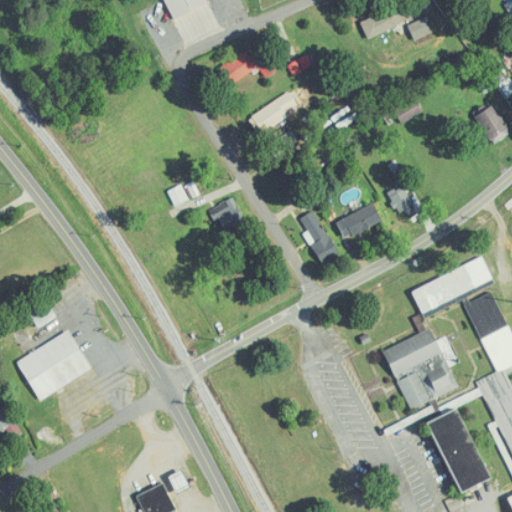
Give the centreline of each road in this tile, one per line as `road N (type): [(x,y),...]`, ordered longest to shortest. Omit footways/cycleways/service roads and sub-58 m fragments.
road 1 (secondary): [(230,511),(94,275),(0,154)]
road 2 (residential): [(315,298),(173,77),(182,53),(304,0)]
road 3 (residential): [(164,386),(434,232),(511,166)]
road 4 (residential): [(0,488),(164,386)]
